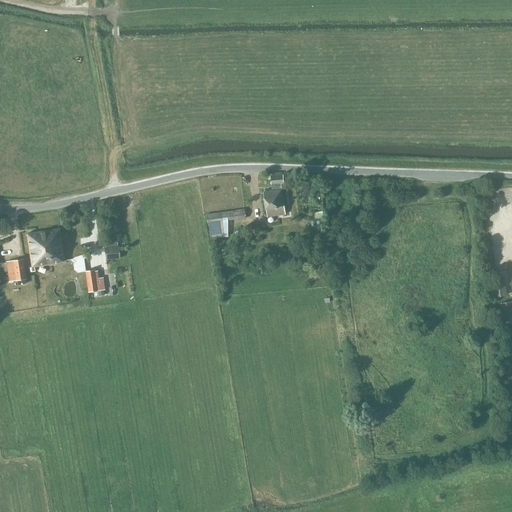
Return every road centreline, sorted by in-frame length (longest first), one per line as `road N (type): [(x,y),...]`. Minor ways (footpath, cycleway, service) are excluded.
road 1 (unclassified): [(0,208),(55,205),(221,169),(511,176)]
road 2 (track): [(89,11),(114,192)]
